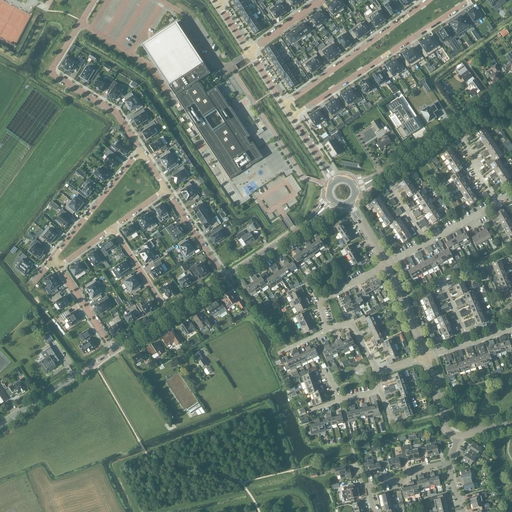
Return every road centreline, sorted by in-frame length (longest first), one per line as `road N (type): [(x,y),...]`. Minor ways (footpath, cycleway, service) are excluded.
road 1 (residential): [(293,117),(471,0)]
road 2 (residential): [(94,0),(48,73),(113,110),(140,152)]
road 3 (residential): [(430,0),(284,103)]
road 4 (tertiary): [(380,175),(511,87)]
road 5 (tertiary): [(0,426),(114,350)]
road 6 (residential): [(140,152),(53,257)]
road 7 (tertiary): [(114,350),(224,278)]
